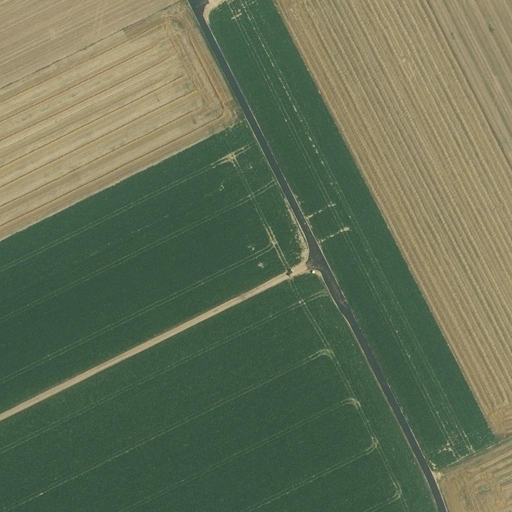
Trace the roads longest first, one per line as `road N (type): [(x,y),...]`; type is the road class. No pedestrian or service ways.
road 1 (track): [(195,6),(443,511)]
road 2 (track): [(0,421),(318,257)]
